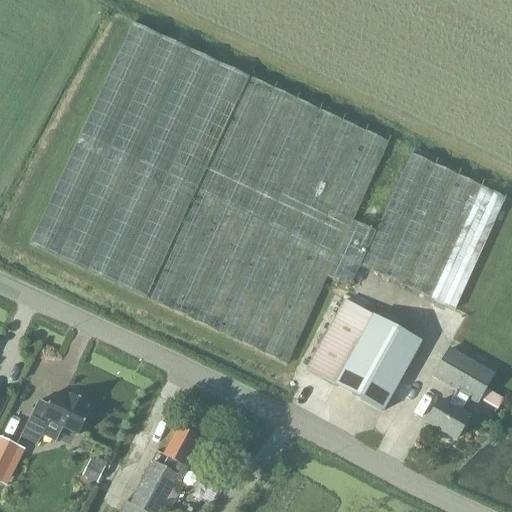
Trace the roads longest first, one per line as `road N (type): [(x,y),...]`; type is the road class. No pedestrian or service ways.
road 1 (unclassified): [(473,511),(0,284)]
road 2 (track): [(107,511),(180,368)]
